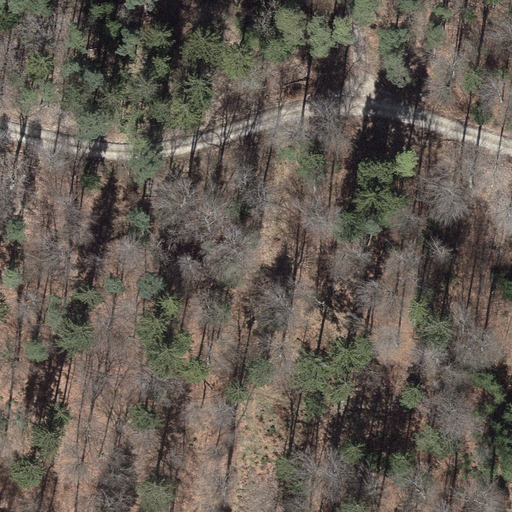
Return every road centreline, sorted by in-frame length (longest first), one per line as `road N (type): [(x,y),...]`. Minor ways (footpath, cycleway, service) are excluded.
road 1 (track): [(0,117),(112,147),(216,137),(331,96),(385,95),(511,138)]
road 2 (track): [(216,137),(183,186),(108,233),(0,244)]
road 3 (track): [(195,0),(331,96)]
